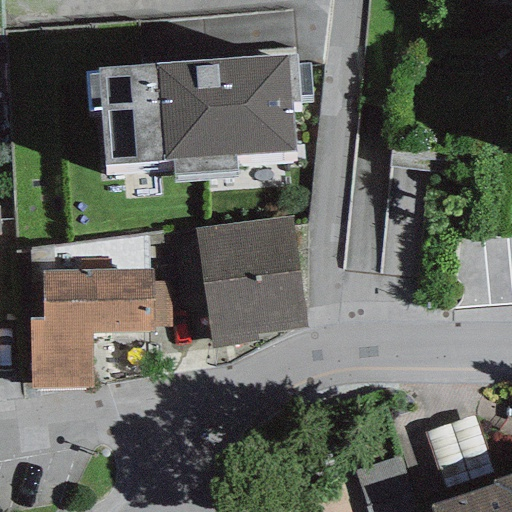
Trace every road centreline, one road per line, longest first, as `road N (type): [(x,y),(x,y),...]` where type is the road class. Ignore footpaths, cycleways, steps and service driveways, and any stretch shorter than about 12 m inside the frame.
road 1 (residential): [(361,367),(346,19)]
road 2 (residential): [(346,19),(34,21)]
road 3 (residential): [(167,502),(194,431),(231,398),(361,367)]
road 4 (residential): [(361,367),(436,355),(511,356)]
